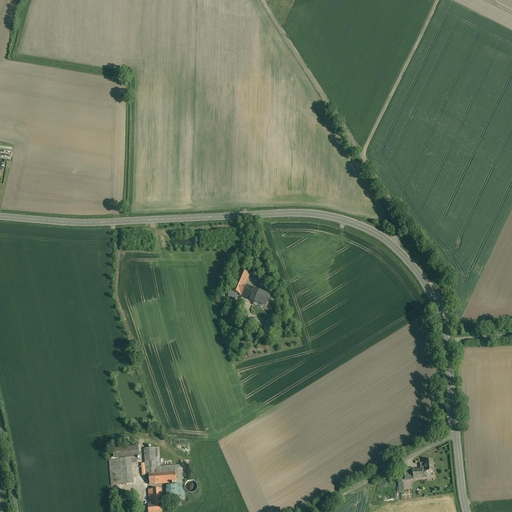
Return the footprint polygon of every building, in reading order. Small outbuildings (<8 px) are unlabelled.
[(250,275),(240,271),(231,291),(240,295),(253,301),(254,302),(259,291),(245,285),(250,275)] [(270,296),(259,291),(254,302),(253,304),(264,309),(270,296)] [(253,320),(244,317),(241,326),(251,329),(253,320)] [(137,447),(113,449),(114,458),(112,458),(112,460),(131,458),(131,457),(140,456),(138,445),(137,445),(137,447)] [(159,448),(144,449),(145,477),(149,476),(148,474),(175,472),(176,484),(176,485),(166,486),(167,501),(185,500),(183,465),(160,466),(159,448)] [(112,460),(109,460),(112,486),(133,484),(131,458),(112,460)] [(175,472),(148,474),(149,476),(149,486),(176,484),(175,472)] [(162,511),(161,489),(148,490),(149,505),(148,505),(147,511),(162,511)]
